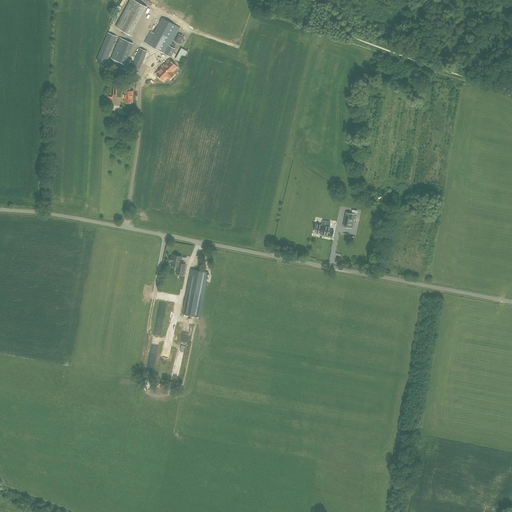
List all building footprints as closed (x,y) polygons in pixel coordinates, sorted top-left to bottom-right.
[(170,57),(175,49),(169,46),(180,28),(162,18),(153,33),(150,32),(145,43),(170,57)] [(105,64),(117,36),(108,33),(97,60),(105,64)] [(124,64),(133,43),(120,38),(112,58),(124,64)] [(139,70),(147,51),(140,48),(131,67),(139,70)] [(162,68),(157,73),(163,80),(168,76),(170,78),(174,74),(172,72),(176,68),(169,61),(168,60),(161,67),(162,68)] [(123,91),(124,91),(124,102),(126,102),(126,103),(130,103),(131,103),(131,102),(132,102),(133,91),(130,91),(130,85),(123,84),(123,91)] [(347,213),(344,226),(352,228),(355,214),(347,213)] [(315,229),(315,232),(323,233),(323,234),(332,236),(333,232),(329,231),(330,226),(322,224),(321,225),(316,224),(315,227),(315,228),(315,229)] [(183,275),(185,266),(186,264),(181,263),(182,256),(173,255),(172,257),(171,257),(170,262),(172,262),(171,265),(178,266),(176,274),(183,275)] [(200,317),(203,300),(208,272),(191,269),(185,296),(182,314),(200,317)]
